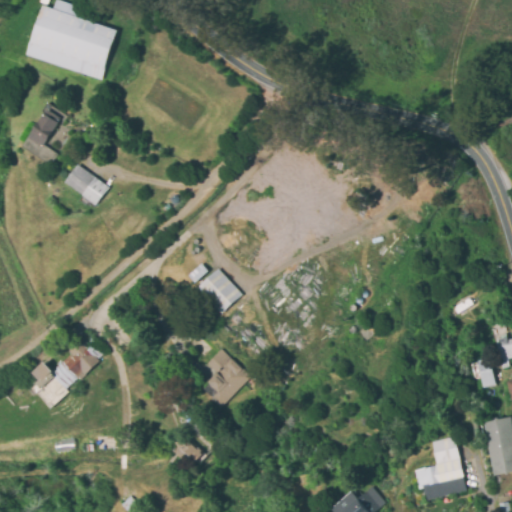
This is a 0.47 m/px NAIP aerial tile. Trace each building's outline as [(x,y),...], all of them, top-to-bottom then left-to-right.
[(101,79),(116,29),(67,15),(70,4),(56,0),(53,9),(41,5),(26,58),(101,79)] [(22,148),(51,165),(57,154),(44,146),(63,114),(47,105),(22,148)] [(64,182),(95,206),(108,188),(77,164),(64,182)] [(188,276),(196,283),(208,271),(201,264),(188,276)] [(197,288),(221,314),(241,295),(217,269),(197,288)] [(500,368),(508,367),(506,359),(511,357),(511,336),(495,340),(500,368)] [(51,370),(44,362),(32,373),(39,381),(31,389),(48,407),(103,358),(86,339),(51,370)] [(200,390),(220,408),(249,377),(219,349),(205,364),(216,374),(200,390)] [(481,388),(494,385),(488,358),(474,361),(481,388)] [(493,477),(511,473),(510,469),(511,468),(511,444),(507,418),(483,422),(493,477)] [(431,442),(435,466),(414,470),(417,490),(423,488),(425,500),(465,492),(454,437),(431,442)] [(333,511),(374,511),(385,503),(370,487),(357,498),(351,491),(331,509),(333,511)]
